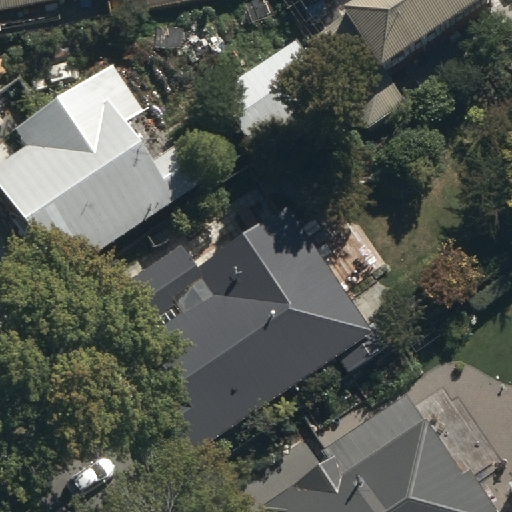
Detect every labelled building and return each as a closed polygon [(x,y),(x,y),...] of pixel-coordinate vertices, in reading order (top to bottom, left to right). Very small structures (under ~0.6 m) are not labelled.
[(0,0),(0,26),(98,8),(96,0),(0,0)] [(417,0),(349,47),(350,49),(387,103),(494,30),(478,7),(485,3),(482,0),(417,0)] [(336,107),(299,52),(212,111),(248,166),(336,107)] [(24,168),(0,182),(0,218),(10,235),(4,239),(46,308),(216,204),(190,162),(146,188),(122,149),(150,132),(121,85),(14,152),(24,168)] [(361,341),(289,235),(200,289),(184,266),(124,308),(109,286),(15,350),(124,511),(144,511),(333,384),(340,394),(387,362),(369,336),(361,341)] [(323,476),(266,511),(486,511),(470,487),(462,492),(413,417),(323,475),(323,476)]
